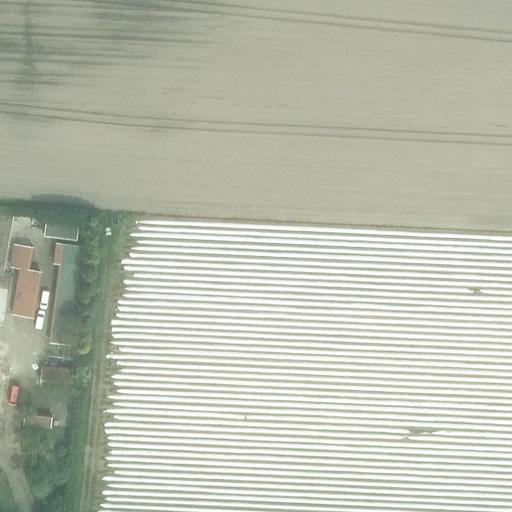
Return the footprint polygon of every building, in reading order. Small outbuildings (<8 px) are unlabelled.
[(43,271),(29,269),(33,245),(19,242),(15,267),(20,268),(13,314),(35,318),(43,271)] [(59,264),(49,343),(75,346),(88,246),(56,242),(54,263),(59,264)] [(77,384),(78,369),(42,366),(41,381),(77,384)] [(9,373),(0,372),(0,418),(7,419),(9,373)] [(42,420),(43,404),(14,403),(14,419),(42,420)]
